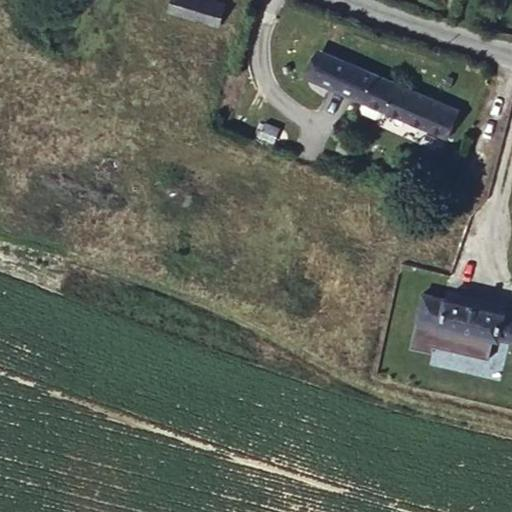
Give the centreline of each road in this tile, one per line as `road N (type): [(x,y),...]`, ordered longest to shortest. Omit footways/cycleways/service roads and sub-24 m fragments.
road 1 (tertiary): [(511,54),(344,0)]
road 2 (unknown): [(497,214),(507,53)]
